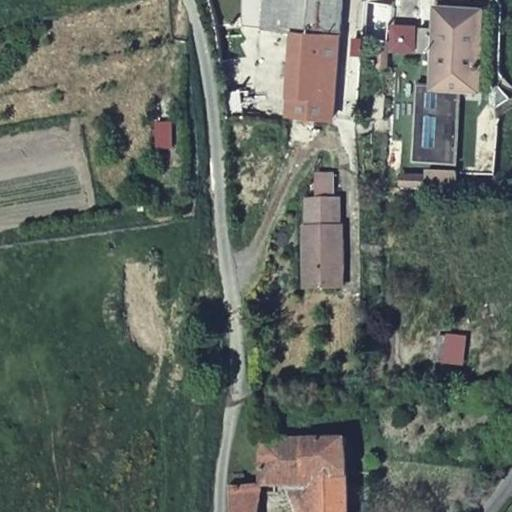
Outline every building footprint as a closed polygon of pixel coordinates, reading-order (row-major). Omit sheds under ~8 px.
[(288,120),(334,127),(344,33),(346,33),(345,0),(265,0),(264,35),(293,37),(288,120)] [(456,93),(474,94),(476,12),(430,11),(429,33),(416,33),(415,56),(429,56),(428,89),(411,89),(409,166),(454,167),(456,93)] [(454,176),(423,176),(422,193),(453,193),(454,176)] [(315,293),(353,293),(354,233),(349,233),(349,205),(318,205),(318,232),(314,233),(315,293)] [(353,511),(354,442),(263,441),(262,487),(290,487),(314,488),(315,511),(353,511)] [(261,511),(262,487),(230,486),(231,511),(261,511)] [(290,487),(294,511),(315,511),(314,488),(290,487)]
